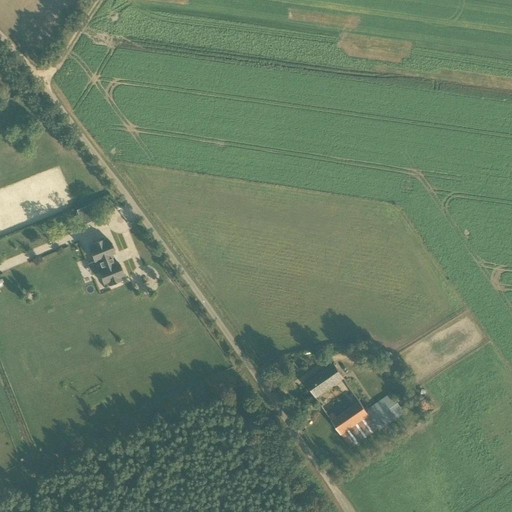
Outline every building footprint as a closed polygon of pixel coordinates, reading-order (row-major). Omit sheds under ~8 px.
[(93,213),(89,204),(78,209),(81,218),(93,213)] [(115,265),(114,263),(111,255),(115,253),(110,241),(106,243),(105,239),(104,239),(103,237),(99,239),(100,241),(92,244),(93,248),(89,250),(94,262),(98,260),(103,270),(98,272),(103,284),(107,283),(109,286),(122,281),(120,277),(124,276),(119,263),(115,265)] [(407,374),(391,352),(381,359),(398,381),(407,374)] [(316,398),(344,379),(334,364),(306,384),(316,398)] [(366,410),(365,409),(360,402),(337,417),(331,409),(326,413),(350,448),(404,411),(391,393),(366,410)]
